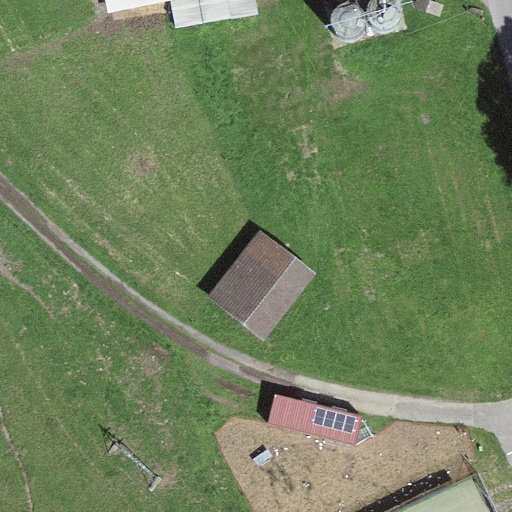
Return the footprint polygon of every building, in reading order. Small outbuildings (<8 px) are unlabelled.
[(101,0),(104,11),(161,0),(101,0)] [(177,0),(180,18),(259,10),(257,0),(177,0)] [(397,25),(402,13),(397,1),(394,0),(375,0),(373,1),(368,13),(373,25),(385,30),(397,25)] [(361,37),(366,25),(361,13),(348,7),(336,12),(331,25),(336,37),(348,42),(361,37)] [(270,336),(320,270),(262,226),(212,293),(270,336)]
